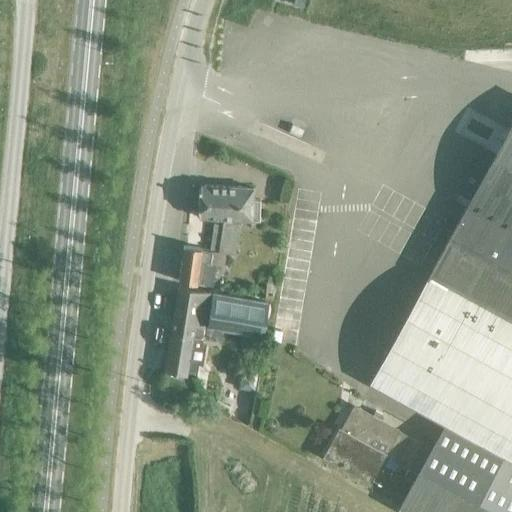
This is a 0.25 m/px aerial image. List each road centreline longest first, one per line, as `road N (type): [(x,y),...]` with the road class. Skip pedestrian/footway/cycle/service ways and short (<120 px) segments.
road 1 (unclassified): [(119,511),(163,159),(204,0)]
road 2 (secondary): [(44,511),(90,0)]
road 3 (unclassified): [(0,283),(25,0)]
